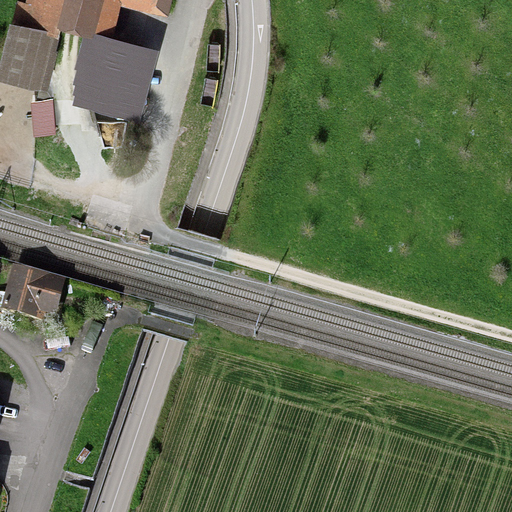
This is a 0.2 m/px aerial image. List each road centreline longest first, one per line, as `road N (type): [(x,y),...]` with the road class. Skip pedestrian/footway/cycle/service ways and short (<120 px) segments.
road 1 (track): [(511,338),(145,230),(139,208),(198,0)]
road 2 (unclassified): [(252,0),(241,120),(110,511)]
road 3 (track): [(56,405),(84,370),(102,325),(120,316),(192,335)]
